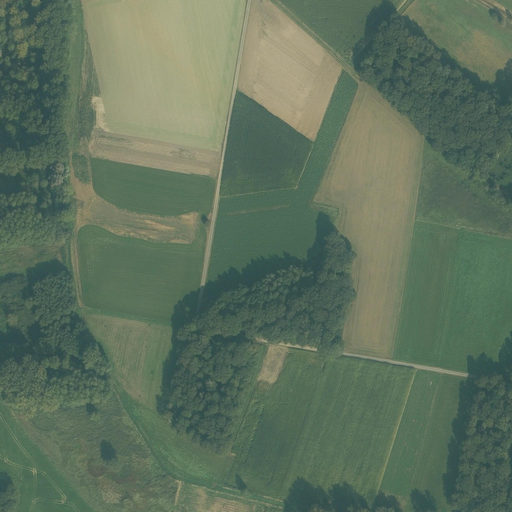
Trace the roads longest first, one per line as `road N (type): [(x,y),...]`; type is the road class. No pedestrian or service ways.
road 1 (unclassified): [(511,384),(196,329),(249,0)]
road 2 (track): [(268,0),(511,203)]
road 3 (track): [(426,131),(388,362)]
road 4 (track): [(69,308),(196,329)]
